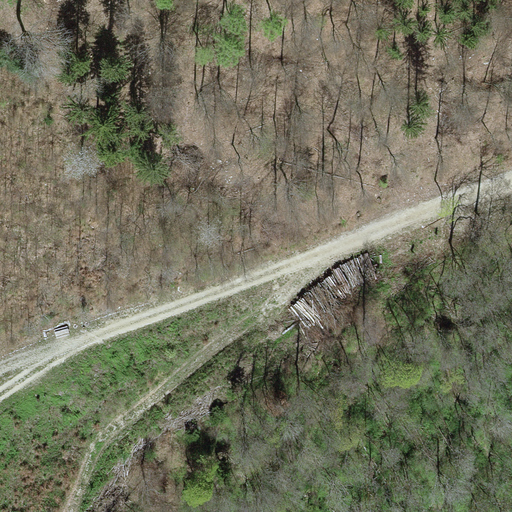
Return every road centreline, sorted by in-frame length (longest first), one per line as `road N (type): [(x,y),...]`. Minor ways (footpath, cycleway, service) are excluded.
road 1 (track): [(86,335),(511,184)]
road 2 (track): [(339,248),(120,423),(94,455),(71,511)]
